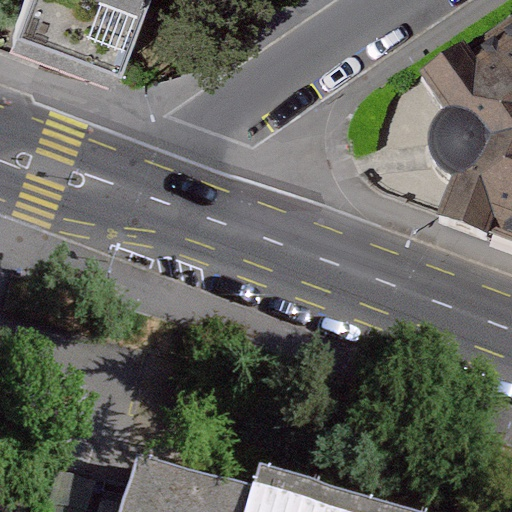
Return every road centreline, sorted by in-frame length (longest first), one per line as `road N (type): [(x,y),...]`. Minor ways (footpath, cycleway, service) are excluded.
road 1 (secondary): [(127,197),(511,341)]
road 2 (residential): [(417,0),(127,197)]
road 3 (secondary): [(0,150),(127,197)]
